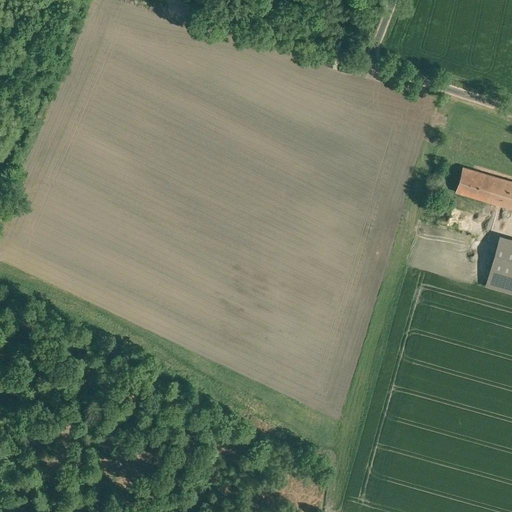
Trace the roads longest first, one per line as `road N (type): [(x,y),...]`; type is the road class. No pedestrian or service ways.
road 1 (unclassified): [(395,0),(371,67),(511,112)]
road 2 (track): [(0,156),(48,76),(79,0)]
